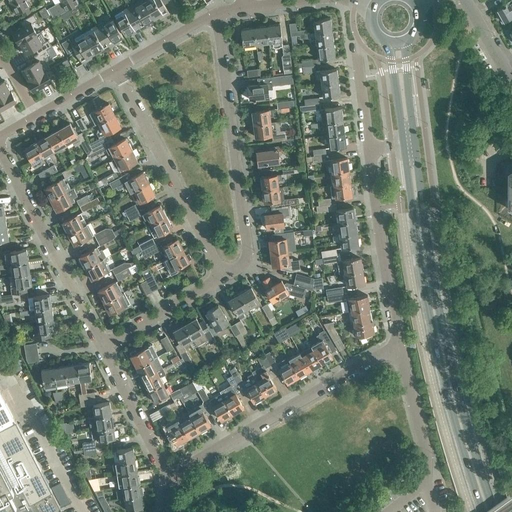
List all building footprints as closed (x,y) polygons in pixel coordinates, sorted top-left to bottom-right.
[(9,0),(12,5),(14,7),(13,8),(16,14),(22,11),(24,16),(31,12),(28,7),(30,6),(26,0),(9,0)] [(53,0),(55,4),(48,8),(53,18),(70,8),(72,13),(78,9),(76,5),(79,3),(77,0),(53,0)] [(142,0),(140,0),(128,7),(141,30),(147,26),(146,25),(148,24),(147,23),(154,19),(142,0)] [(142,0),(154,19),(161,15),(161,16),(163,15),(164,17),(170,13),(163,3),(168,0),(142,0)] [(511,0),(509,0),(499,6),(501,8),(497,10),(497,11),(498,11),(504,21),(504,22),(511,17),(511,0)] [(45,7),(39,10),(46,22),(52,19),(45,7)] [(136,33),(141,30),(128,7),(114,15),(126,35),(133,31),(133,32),(135,31),(136,33)] [(23,27),(13,32),(19,43),(37,33),(31,23),(37,20),(34,13),(20,21),(23,27)] [(314,20),(316,33),(332,31),(331,26),(332,25),(331,20),(330,20),(330,18),(314,20)] [(103,22),(98,25),(111,47),(116,44),(115,43),(117,42),(116,41),(123,37),(113,19),(105,24),(103,22)] [(289,23),(291,36),(300,35),(305,34),(304,30),(297,30),(296,23),(289,23)] [(292,68),(290,50),(289,44),(283,45),(280,24),(279,25),(279,24),(273,25),(267,26),(269,42),(270,47),(273,47),(274,48),(279,47),(280,45),(283,45),(284,54),(282,54),(282,56),(283,69),(292,68)] [(98,25),(84,33),(95,53),(102,49),(102,50),(104,49),(105,51),(111,47),(98,25)] [(254,28),(256,44),(269,42),(267,26),(266,26),(260,26),(260,27),(254,28)] [(256,44),(254,28),(249,28),(243,28),(243,29),(241,29),(243,45),(256,44)] [(332,37),(332,31),(316,33),(317,46),(334,44),(333,43),(334,43),(333,36),(332,37)] [(37,33),(19,43),(25,53),(35,48),(38,53),(47,48),(47,49),(52,46),(48,39),(42,43),(37,33)] [(68,39),(62,42),(68,55),(75,51),(83,63),(88,60),(87,59),(89,58),(88,57),(95,53),(84,33),(69,41),(68,39)] [(317,46),(319,59),(335,57),(335,55),(336,55),(335,50),(334,50),(334,44),(317,46)] [(37,61),(22,70),(28,80),(46,70),(46,71),(50,68),(44,58),(50,55),(47,49),(47,48),(38,53),(34,55),(37,61)] [(67,58),(61,62),(65,68),(71,64),(67,58)] [(322,84),(338,82),(338,76),(338,70),(337,70),(337,69),(320,71),(322,84)] [(46,70),(28,80),(34,90),(51,81),(46,71),(46,70)] [(0,96),(11,90),(5,80),(0,82),(0,96)] [(272,82),(248,85),(250,99),(253,99),(254,100),(256,100),(256,99),(269,97),(268,89),(273,89),(272,82)] [(338,82),(322,84),(324,97),(340,95),(340,93),(340,87),(339,87),(338,82)] [(11,90),(0,96),(0,110),(16,101),(11,90)] [(305,100),(305,106),(320,104),(319,98),(305,100)] [(293,100),(277,102),(278,108),(293,106),(293,100)] [(100,122),(113,116),(115,115),(109,103),(107,104),(107,103),(102,105),(102,106),(89,113),(92,119),(97,116),(100,122)] [(300,107),(301,113),(321,110),(320,104),(305,106),(300,107)] [(327,122),(343,120),(342,115),(343,115),(342,108),(341,107),(325,109),(327,122)] [(253,124),(270,122),(269,116),(273,115),(273,109),(266,110),(266,109),(263,110),(253,111),(253,117),(252,117),(253,124)] [(100,122),(102,127),(98,129),(97,133),(100,138),(89,144),(92,149),(102,144),(112,138),(109,132),(121,126),(118,120),(116,121),(113,116),(100,122)] [(76,120),(82,131),(87,128),(81,118),(76,120)] [(328,135),(345,133),(344,131),(345,131),(344,125),(343,120),(327,122),(328,135)] [(270,122),(253,124),(254,131),(255,131),(256,137),(266,135),(266,136),(269,135),(276,134),(275,128),(271,129),(270,122)] [(92,149),(89,144),(83,132),(77,135),(76,134),(77,134),(75,131),(70,123),(58,130),(66,144),(72,140),(75,146),(81,143),(88,156),(92,149)] [(58,130),(47,136),(55,150),(66,144),(58,130)] [(345,133),(328,135),(330,148),(346,146),(346,144),(347,144),(346,138),(345,138),(345,133)] [(55,150),(47,136),(36,142),(45,156),(55,150)] [(113,152),(116,158),(128,152),(132,150),(129,144),(128,144),(128,143),(126,138),(106,148),(109,154),(113,152)] [(293,138),(281,140),(282,146),(298,144),(298,138),(293,138)] [(38,160),(45,156),(36,142),(24,149),(29,157),(29,158),(30,160),(31,160),(34,166),(40,163),(38,160)] [(92,149),(88,156),(89,158),(105,150),(102,144),(92,149)] [(269,149),(257,151),(258,165),(279,162),(278,154),(281,154),(280,146),(269,147),(269,149)] [(128,152),(116,158),(119,164),(116,166),(119,171),(137,161),(135,156),(132,150),(128,152)] [(333,172),(349,170),(349,169),(349,163),(348,163),(347,157),(336,159),(333,159),(334,159),(327,160),(328,166),(332,165),(333,172)] [(84,162),(73,167),(76,173),(87,167),(84,162)] [(52,168),(50,166),(38,173),(42,179),(54,172),(52,168)] [(73,166),(62,172),(65,177),(76,172),(73,166)] [(349,170),(333,172),(334,184),(349,183),(349,182),(351,181),(350,175),(349,175),(349,170)] [(105,184),(110,181),(119,177),(116,171),(102,178),(105,184)] [(131,178),(128,180),(125,181),(128,186),(131,192),(149,183),(146,176),(143,172),(134,176),(131,177),(131,178)] [(272,175),(261,176),(262,182),(261,182),(262,188),(263,188),(264,189),(279,187),(278,180),(282,180),(281,174),(275,175),(272,175)] [(119,177),(110,181),(113,187),(124,181),(121,176),(119,177)] [(47,192),(51,199),(71,189),(68,182),(66,183),(63,178),(57,181),(55,182),(45,187),(48,192),(47,192)] [(153,189),(149,183),(131,192),(135,199),(137,203),(143,200),(143,201),(145,200),(145,199),(155,194),(152,189),(153,189)] [(349,183),(334,184),(330,185),(332,198),(352,195),(352,194),(353,194),(353,188),(351,188),(351,187),(350,187),(349,183)] [(264,200),(264,201),(270,201),(284,199),(283,186),(279,187),(264,189),(264,193),(263,193),(263,195),(262,195),(262,201),(264,200)] [(75,201),(73,198),(77,196),(73,187),(71,189),(51,199),(54,206),(55,205),(57,210),(66,205),(67,206),(69,204),(75,201)] [(80,205),(91,200),(87,194),(77,200),(80,205)] [(284,199),(270,201),(271,207),(299,203),(298,197),(284,199)] [(94,206),(91,200),(80,205),(83,211),(94,206)] [(338,223),(355,220),(353,207),(337,209),(336,203),(331,204),(319,205),(316,206),(317,212),(337,209),(338,223)] [(125,217),(138,210),(135,204),(122,211),(125,217)] [(152,224),(167,216),(163,210),(160,205),(151,210),(148,211),(149,211),(143,214),(145,220),(149,218),(152,224)] [(141,216),(138,210),(125,217),(128,222),(141,216)] [(81,212),(75,215),(70,217),(71,218),(63,221),(66,226),(65,227),(68,234),(87,224),(81,212)] [(267,226),(273,225),(273,228),(275,228),(275,227),(284,226),(283,212),(265,214),(267,227),(266,227),(266,228),(267,228),(267,226)] [(167,216),(152,224),(155,230),(151,231),(154,237),(160,234),(163,233),(172,228),(169,223),(170,223),(167,216)] [(355,220),(338,223),(340,235),(357,232),(355,220)] [(87,224),(68,234),(72,240),(72,239),(75,245),(83,241),(83,240),(84,239),(84,240),(87,238),(93,235),(87,224)] [(7,227),(0,227),(0,240),(9,239),(7,227)] [(97,240),(108,234),(105,228),(94,234),(97,240)] [(312,229),(303,230),(291,231),(292,237),(313,235),(312,229)] [(357,232),(340,235),(333,236),(333,242),(341,241),(342,248),(358,246),(357,232)] [(108,234),(97,240),(100,245),(111,240),(108,234)] [(142,250),(155,243),(152,238),(139,245),(142,250)] [(165,259),(169,257),(183,250),(184,250),(181,243),(180,243),(177,238),(168,243),(165,244),(165,245),(159,248),(165,259)] [(272,253),(288,251),(286,238),(269,240),(270,249),(271,249),(272,253)] [(155,243),(142,250),(145,256),(158,249),(155,243)] [(102,248),(99,250),(97,247),(91,250),(91,249),(89,251),(80,256),(86,267),(103,258),(106,256),(102,248)] [(26,248),(10,251),(10,250),(4,251),(6,264),(12,263),(28,261),(26,248)] [(323,257),(337,255),(336,249),(321,251),(322,258),(323,257)] [(183,250),(169,257),(175,268),(189,261),(185,253),(184,254),(183,250)] [(288,258),(288,251),(272,253),(272,254),(270,254),(271,260),(272,260),(272,266),(280,265),(281,269),(293,271),(300,270),(299,259),(292,260),(292,258),(288,258)] [(337,255),(323,257),(324,264),(338,261),(337,255)] [(345,266),(345,272),(362,269),(363,269),(362,263),(361,263),(360,257),(353,259),(353,258),(351,258),(351,259),(340,261),(341,267),(345,266)] [(109,270),(103,258),(86,267),(92,279),(101,275),(103,273),(109,270)] [(12,263),(14,275),(30,272),(28,261),(12,263)] [(115,274),(129,268),(132,266),(130,263),(123,263),(112,268),(115,274)] [(129,268),(115,274),(118,280),(132,273),(129,268)] [(362,269),(345,272),(348,286),(364,283),(363,274),(362,274),(362,269)] [(14,275),(9,276),(11,288),(12,294),(27,291),(26,285),(32,285),(30,272),(14,275)] [(296,273),(295,278),(313,284),(313,278),(296,273)] [(152,277),(146,280),(152,291),(157,289),(152,277)] [(313,284),(295,278),(293,285),(286,282),(284,284),(281,280),(273,285),(269,277),(262,281),(266,289),(273,301),(272,299),(276,296),(278,297),(279,298),(280,297),(280,296),(286,293),(303,298),(306,289),(312,290),(313,284)] [(152,291),(146,280),(141,283),(147,294),(152,291)] [(105,301),(124,291),(121,285),(119,286),(116,281),(110,284),(108,285),(98,290),(101,295),(100,295),(103,301),(105,300),(105,301)] [(330,288),(331,294),(343,293),(343,292),(342,286),(330,288)] [(240,293),(248,308),(254,304),(256,308),(261,305),(258,299),(257,296),(256,296),(251,287),(246,290),(246,289),(240,293)] [(124,305),(130,302),(124,291),(105,301),(107,305),(106,305),(110,313),(116,310),(117,313),(126,308),(124,305)] [(248,308),(240,293),(233,297),(234,297),(229,300),(233,308),(235,311),(236,312),(235,313),(236,314),(237,314),(239,318),(245,315),(242,311),(248,308)] [(343,293),(331,294),(327,295),(328,302),(344,299),(343,293)] [(12,294),(0,295),(0,302),(13,300),(12,294)] [(52,306),(50,294),(28,298),(30,310),(35,309),(52,306)] [(354,310),(368,308),(370,308),(367,295),(359,296),(346,298),(347,305),(352,304),(354,310)] [(273,314),(267,303),(262,306),(268,317),(273,314)] [(229,323),(219,305),(214,308),(213,307),(207,311),(208,311),(206,312),(216,330),(222,326),(224,329),(230,326),(228,323),(229,323)] [(35,309),(37,321),(54,318),(52,306),(35,309)] [(355,316),(356,323),(372,320),(371,312),(369,312),(368,308),(354,310),(351,310),(353,317),(355,316)] [(204,319),(199,322),(196,318),(195,318),(194,316),(189,320),(189,321),(185,324),(193,339),(196,343),(207,337),(214,349),(219,346),(204,319)] [(273,325),(278,322),(275,316),(269,319),(273,325)] [(33,334),(34,340),(50,337),(49,331),(55,330),(54,318),(37,321),(39,333),(33,334)] [(241,333),(242,335),(247,332),(240,320),(235,323),(241,333)] [(372,320),(356,323),(354,323),(355,329),(357,329),(358,335),(356,335),(356,336),(365,335),(366,337),(372,334),(372,333),(375,333),(372,320)] [(182,345),(193,339),(185,324),(174,330),(182,345)] [(286,329),(290,336),(294,333),(290,326),(286,329)] [(340,337),(334,327),(327,328),(334,341),(340,337)] [(290,336),(286,329),(282,331),(286,338),(290,336)] [(319,341),(311,346),(321,363),(333,357),(330,352),(335,350),(327,334),(325,331),(324,331),(323,330),(319,333),(320,334),(316,336),(319,341)] [(249,346),(242,335),(241,333),(236,335),(244,349),(249,346)] [(173,348),(167,336),(161,339),(167,351),(173,348)] [(36,343),(24,345),(25,351),(37,349),(36,343)] [(300,352),(310,370),(321,363),(311,346),(300,352)] [(137,367),(151,360),(145,348),(139,351),(137,352),(135,349),(130,352),(131,355),(137,367)] [(180,354),(182,357),(187,365),(192,362),(186,351),(180,354)] [(270,352),(264,355),(270,365),(275,362),(270,352)] [(289,359),(291,362),(299,376),(310,370),(300,352),(289,359)] [(270,365),(264,355),(257,359),(262,367),(264,366),(265,368),(270,365)] [(154,358),(151,360),(137,367),(143,379),(163,368),(159,369),(154,358)] [(77,364),(80,380),(92,378),(92,377),(93,377),(92,371),(91,371),(89,362),(77,364)] [(299,376),(291,362),(279,369),(283,375),(282,375),(283,377),(284,377),(287,383),(299,376)] [(68,382),(80,380),(77,364),(65,366),(68,382)] [(68,382),(65,366),(53,368),(56,384),(68,382)] [(229,369),(232,373),(232,374),(238,384),(243,382),(234,366),(229,369)] [(56,384),(53,368),(41,370),(44,386),(56,384)] [(166,374),(163,368),(143,379),(149,390),(163,383),(160,377),(166,374)] [(252,373),(265,396),(276,389),(269,376),(270,376),(268,374),(266,370),(260,373),(259,370),(252,373)] [(265,396),(252,373),(247,376),(252,385),(246,388),(254,402),(265,396)] [(238,384),(232,374),(227,377),(231,384),(225,387),(227,390),(221,393),(233,414),(239,410),(239,409),(244,407),(237,394),(242,392),(238,385),(238,384)] [(173,398),(191,390),(196,387),(193,382),(170,393),(173,398)] [(169,394),(163,383),(149,390),(155,402),(161,398),(161,399),(163,398),(162,398),(169,394)] [(204,402),(197,390),(196,387),(191,390),(199,405),(204,402)] [(197,390),(204,402),(205,403),(210,401),(203,387),(197,390)] [(0,511),(54,511),(61,509),(0,389),(0,511)] [(83,400),(95,398),(94,392),(82,394),(83,400)] [(233,414),(221,393),(215,396),(217,399),(211,403),(216,411),(221,420),(226,417),(227,418),(233,414)] [(95,398),(83,400),(84,406),(93,404),(96,404),(95,398)] [(93,404),(95,416),(112,414),(110,402),(96,404),(93,404)] [(172,409),(169,404),(158,410),(162,415),(172,409)] [(191,416),(201,432),(206,429),(206,427),(211,424),(201,406),(195,409),(197,413),(191,416)] [(113,426),(112,414),(95,416),(97,428),(113,426)] [(180,423),(189,439),(190,439),(189,437),(194,434),(194,436),(201,432),(191,416),(180,423)] [(65,433),(69,433),(67,422),(60,423),(65,433)] [(189,439),(180,423),(174,426),(172,423),(167,426),(177,444),(183,441),(183,442),(189,439)] [(97,428),(91,429),(93,439),(97,439),(97,441),(99,440),(115,438),(113,426),(97,428)] [(97,453),(96,447),(84,449),(85,455),(97,453)] [(128,460),(135,459),(133,447),(128,448),(117,450),(119,462),(128,460)] [(120,472),(121,473),(137,470),(135,459),(128,460),(119,462),(113,462),(114,473),(120,472)] [(88,479),(89,479),(92,479),(89,467),(83,468),(88,479)] [(137,470),(121,473),(122,485),(139,482),(137,470)] [(122,485),(124,497),(141,494),(139,482),(122,485)] [(141,494),(124,497),(126,511),(134,510),(134,508),(143,507),(141,494)] [(100,501),(105,511),(110,511),(112,511),(106,500),(100,501)]
